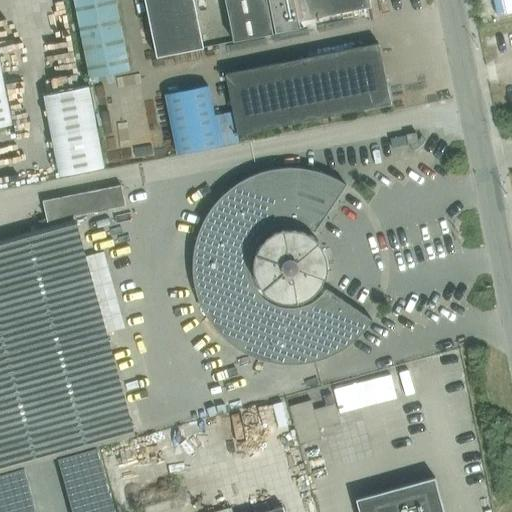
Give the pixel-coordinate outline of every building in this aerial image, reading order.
[(73,0),(90,78),(129,70),(115,0),(73,0)] [(145,0),(157,56),(203,47),(193,0),(145,0)] [(225,0),(229,20),(269,12),(266,0),(225,0)] [(301,21),(296,0),(268,0),(275,33),(302,27),(301,21)] [(303,21),(371,7),(369,0),(296,0),(301,21),(303,21)] [(269,12),(229,20),(234,41),(273,34),(269,12)] [(378,43),(225,74),(233,111),(214,115),(208,85),(165,94),(177,154),(220,146),(239,141),(237,134),(390,104),(378,43)] [(82,67),(79,47),(54,52),(58,71),(82,67)] [(0,126),(11,124),(0,67),(0,126)] [(104,166),(89,87),(43,96),(59,175),(104,166)] [(418,142),(416,132),(406,134),(406,136),(408,144),(418,142)] [(406,136),(391,139),(392,147),(408,144),(406,136)] [(318,243),(319,242),(317,240),(315,238),(311,235),(346,185),(343,183),(337,179),(331,176),(328,175),(322,173),(316,171),(312,170),(306,169),(303,168),(296,168),(289,167),(286,168),(279,168),(276,169),(269,170),(266,171),(263,171),(257,174),(250,176),(247,177),(241,181),(236,184),(230,188),(225,193),(223,195),(218,200),(216,202),(211,208),(209,211),(207,213),(204,219),(202,222),(201,226),(198,232),(196,238),(195,242),(195,245),(194,248),(193,255),(193,259),(193,262),(193,269),(193,272),(193,276),(193,279),(194,283),(195,286),(195,289),(196,293),(197,296),(198,299),(201,305),(204,312),(207,318),(211,323),(213,326),(215,329),(220,334),(225,338),(230,343),(233,345),(239,349),(245,352),(248,354),(254,357),(260,359),(267,361),(274,362),(281,363),(284,363),(291,364),(297,363),(304,363),(310,362),(317,360),(323,358),(326,357),(332,354),(335,353),(341,350),(347,346),(352,342),(357,338),(362,333),(366,328),(368,325),(372,320),(321,286),(323,282),(324,278),(325,278),(326,276),(327,273),(327,269),(327,266),(327,263),(327,261),(326,258),(325,255),(324,251),(322,248),(320,244),(318,243)] [(125,205),(121,184),(43,200),(48,227),(0,240),(0,470),(132,434),(84,257),(74,220),(73,216),(125,205)] [(104,251),(84,257),(105,333),(125,328),(104,251)] [(123,339),(131,369),(147,365),(139,335),(123,339)] [(313,409),(311,400),(289,406),(299,444),(322,438),(319,429),(340,423),(335,403),(313,409)] [(97,447),(58,458),(62,474),(101,463),(97,447)] [(101,463),(62,474),(66,489),(105,478),(101,463)] [(0,474),(0,491),(28,483),(24,468),(0,474)] [(359,511),(444,511),(435,477),(356,499),(359,511)] [(105,478),(66,489),(70,505),(109,494),(105,478)] [(28,483),(0,491),(0,507),(32,499),(28,483)] [(109,494),(70,505),(72,511),(103,511),(114,509),(109,494)] [(35,511),(32,499),(0,507),(0,511),(35,511)]
